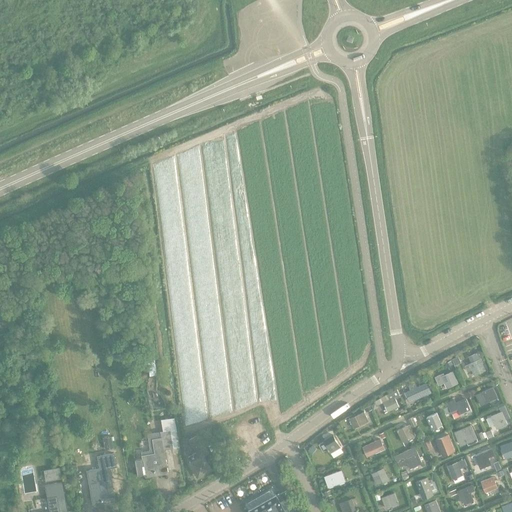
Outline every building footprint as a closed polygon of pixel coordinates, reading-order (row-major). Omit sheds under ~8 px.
[(118,349),(113,352),(117,359),(122,357),(118,349)] [(458,356),(452,358),(455,364),(461,362),(458,356)] [(151,358),(142,359),(143,366),(152,365),(151,358)] [(469,364),(465,366),(468,371),(472,369),(474,375),(485,370),(479,359),(469,364)] [(443,373),(435,377),(439,385),(444,383),(446,388),(456,383),(457,383),(456,379),(452,372),(444,375),(443,373)] [(423,375),(416,378),(418,383),(425,380),(423,375)] [(411,382),(405,385),(408,391),(405,393),(409,401),(430,391),(426,383),(414,389),(411,382)] [(481,392),(476,394),(480,404),(485,402),(496,397),(492,387),(481,392)] [(394,397),(399,395),(396,389),(391,391),(391,392),(386,394),(387,395),(389,400),(383,402),(387,411),(398,406),(394,397)] [(451,411),(451,412),(459,409),(461,414),(470,410),(465,399),(454,404),(452,400),(447,403),(448,405),(449,406),(451,411)] [(501,412),(491,416),(496,427),(506,423),(504,419),(509,417),(504,404),(499,407),(501,412)] [(349,418),(354,427),(368,421),(364,411),(349,418)] [(426,416),(431,428),(441,423),(436,412),(426,416)] [(412,416),(408,418),(412,426),(416,424),(412,416)] [(397,430),(401,438),(402,441),(414,436),(413,433),(411,429),(411,430),(408,425),(397,430)] [(456,431),(455,432),(456,433),(460,444),(465,441),(475,437),(470,425),(460,429),(456,431)] [(491,429),(485,432),(487,438),(494,435),(491,429)] [(142,458),(135,459),(137,474),(144,473),(144,476),(154,474),(153,467),(165,465),(163,449),(172,447),(169,430),(159,431),(160,437),(151,439),(154,453),(141,455),(142,458)] [(202,456),(208,453),(198,434),(189,439),(196,453),(188,457),(190,462),(189,463),(191,468),(194,466),(197,473),(202,470),(204,473),(210,470),(202,456)] [(435,439),(441,454),(454,450),(447,434),(435,439)] [(110,435),(103,437),(105,448),(112,447),(110,435)] [(324,441),(319,444),(323,451),(328,448),(327,449),(328,451),(329,450),(330,452),(340,447),(333,435),(324,441)] [(362,446),(366,455),(383,448),(379,438),(362,446)] [(429,439),(423,441),(426,450),(432,447),(429,439)] [(505,448),(507,454),(511,452),(511,441),(504,444),(500,445),(502,449),(505,448)] [(394,455),(398,465),(406,461),(409,467),(420,462),(413,446),(394,455)] [(489,463),(488,457),(494,455),(491,448),(485,450),(475,454),(480,466),(489,463)] [(99,468),(86,471),(89,485),(93,505),(102,503),(101,496),(113,494),(109,476),(108,467),(115,466),(113,453),(97,456),(99,468)] [(447,466),(452,478),(462,474),(460,467),(466,465),(464,459),(458,462),(447,466)] [(43,470),(45,480),(60,477),(59,467),(43,470)] [(371,472),(376,482),(387,477),(383,467),(371,472)] [(324,477),(328,486),(344,481),(341,471),(324,477)] [(432,494),(426,477),(416,481),(422,498),(432,494)] [(482,482),(486,492),(497,487),(493,477),(482,482)] [(49,511),(47,511),(58,511),(56,497),(63,496),(61,482),(49,484),(44,485),(47,497),(49,511)] [(468,487),(458,491),(463,503),(473,499),(470,492),(475,490),(473,485),(468,487)] [(357,489),(331,499),(334,508),(361,498),(357,489)] [(382,497),(386,507),(397,503),(394,492),(382,497)] [(284,511),(275,494),(247,510),(248,511),(284,511)] [(424,504),(427,511),(439,511),(435,500),(424,504)] [(511,511),(511,502),(511,503),(502,507),(503,511),(511,511)]
